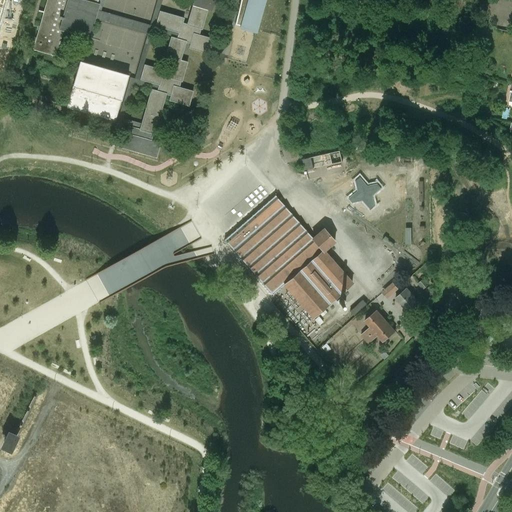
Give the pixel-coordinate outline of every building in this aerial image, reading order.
[(98,0),(47,0),(33,49),(56,56),(64,30),(88,37),(93,19),(98,0)] [(156,0),(149,24),(102,11),(104,0),(98,0),(93,19),(147,34),(135,78),(130,77),(118,118),(116,117),(115,121),(122,123),(133,83),(151,88),(158,90),(159,84),(140,79),(144,64),(154,31),(172,36),(178,38),(179,32),(155,25),(159,11),(162,0),(156,0)] [(194,0),(193,5),(208,10),(212,11),(214,0),(194,0)] [(240,0),(235,24),(241,25),(240,27),(256,32),(264,0),(240,0)] [(187,24),(183,23),(184,18),(159,11),(155,25),(179,32),(178,38),(172,36),(166,55),(173,57),(168,75),(163,74),(165,69),(144,64),(140,79),(159,84),(158,90),(151,88),(144,113),(159,117),(166,94),(171,95),(169,100),(189,106),(193,91),(180,87),(182,81),(188,61),(181,59),(186,42),(191,43),(189,48),(209,53),(213,38),(199,35),(201,29),(202,29),(208,10),(193,5),(187,24)] [(129,74),(80,60),(68,103),(116,117),(129,74)] [(124,149),(157,156),(160,141),(152,139),(155,126),(145,124),(144,129),(129,126),(124,149)] [(340,151),(301,160),(305,179),(345,170),(340,151)] [(313,238),(275,195),(224,239),(273,295),(285,285),(313,317),(352,283),(332,261),(323,251),(335,240),(324,228),(313,238)] [(429,293),(424,287),(419,291),(425,297),(429,293)] [(394,290),(383,300),(388,306),(399,296),(394,290)] [(409,295),(396,306),(406,319),(420,308),(409,295)] [(383,317),(377,310),(365,321),(370,327),(378,335),(383,342),(395,331),(390,324),(383,317)] [(370,327),(361,335),(369,343),(378,335),(370,327)] [(35,393),(15,434),(9,431),(2,445),(11,450),(18,436),(16,435),(36,393),(35,393)]
